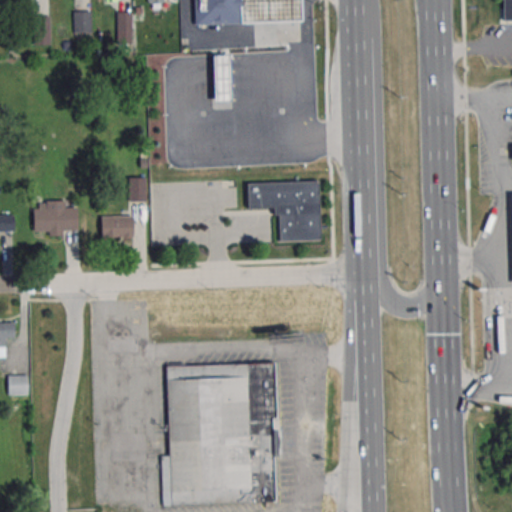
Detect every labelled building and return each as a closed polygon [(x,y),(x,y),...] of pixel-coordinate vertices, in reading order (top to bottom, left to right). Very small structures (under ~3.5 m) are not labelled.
[(240,23),(239,0),(193,0),(194,25),(240,23)] [(239,0),(240,23),(302,21),(301,0),(239,0)] [(511,0),(503,0),(503,9),(498,9),(498,24),(511,23),(511,0)] [(91,11),(73,11),(73,33),(91,33),(91,11)] [(131,11),(116,11),(116,43),(131,43),(131,11)] [(49,15),(32,15),(32,44),(49,44),(49,15)] [(232,101),(232,53),(212,53),(212,101),(232,101)] [(128,178),(128,201),(146,201),(146,178),(128,178)] [(247,185),(318,182),(320,241),(278,243),(277,217),(274,217),(273,208),(248,209),(247,185)] [(33,202),(33,235),(77,234),(76,201),(33,202)] [(0,232),(14,232),(13,214),(0,214),(0,232)] [(100,237),(133,237),(133,215),(100,215),(100,237)] [(0,356),(5,356),(5,341),(14,341),(14,323),(0,322),(0,356)] [(165,365),(167,456),(160,456),(161,504),(275,502),(274,452),(279,452),(277,363),(165,365)] [(28,401),(28,374),(7,374),(7,401),(28,401)]
